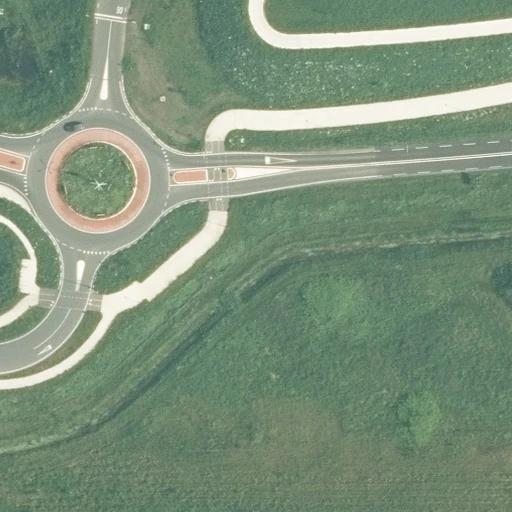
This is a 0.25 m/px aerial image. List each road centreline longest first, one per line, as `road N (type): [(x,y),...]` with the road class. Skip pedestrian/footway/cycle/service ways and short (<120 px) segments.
road 1 (unknown): [(511,487),(210,482),(50,454),(0,429)]
road 2 (primary): [(304,168),(511,152)]
road 3 (primary): [(155,195),(231,189),(304,168)]
road 4 (primary): [(304,168),(153,163)]
